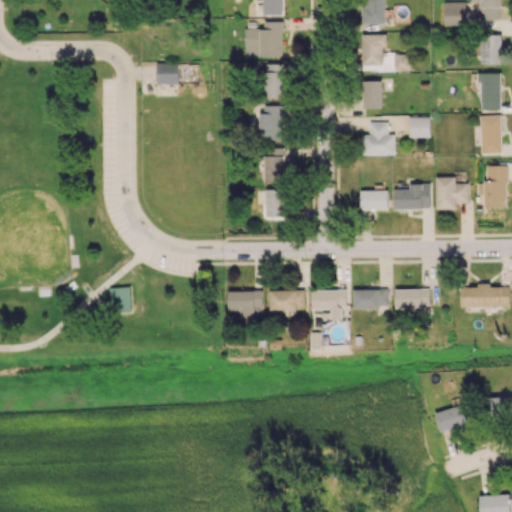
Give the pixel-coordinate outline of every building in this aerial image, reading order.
[(281,14),(281,0),(262,0),(262,14),(281,14)] [(383,0),(361,0),(362,23),(384,23),(383,0)] [(480,19),(500,19),(500,0),(471,0),(471,2),(480,2),(480,19)] [(443,1),(443,25),(465,24),(465,1),(443,1)] [(283,55),(282,20),(263,21),(263,28),(244,28),(245,56),(283,55)] [(386,34),(362,34),(361,68),(383,69),(384,45),(386,45),(386,34)] [(501,34),(480,34),(481,64),(501,63),(501,34)] [(394,69),(408,69),(408,53),(393,53),(394,69)] [(178,62),(156,62),(156,84),(178,83),(178,62)] [(283,97),(282,71),(278,71),(278,64),(275,64),(276,71),(262,71),(263,98),(283,97)] [(481,109),(501,109),(500,72),(477,72),(477,81),(480,81),(481,109)] [(381,108),(381,80),(363,80),(363,107),(381,108)] [(282,140),(283,105),(260,104),(259,139),(282,140)] [(501,152),(500,115),(480,115),(481,152),(501,152)] [(409,137),(430,137),(430,116),(408,116),(409,137)] [(394,153),(394,134),(388,134),(388,121),(369,122),(369,134),(362,134),(362,154),(394,153)] [(264,182),(283,182),(284,147),(265,147),(264,182)] [(485,207),(507,206),(507,165),(485,165),(485,207)] [(435,208),(455,208),(455,201),(468,201),(468,182),(455,182),(455,176),(435,176),(435,208)] [(394,189),(394,208),(431,208),(430,182),(409,183),(409,188),(394,189)] [(286,216),(286,188),(265,189),(266,217),(286,216)] [(360,190),(360,209),(388,208),(387,190),(360,190)] [(509,284),(477,285),(477,286),(459,286),(460,306),(509,305),(509,284)] [(112,288),(113,313),(133,313),(132,287),(112,288)] [(353,288),(352,308),(387,308),(387,288),(353,288)] [(395,307),(429,307),(429,288),(395,288),(395,307)] [(304,289),(269,289),(269,308),(304,308),(304,289)] [(312,308),(330,308),(330,318),(342,318),(341,306),(346,306),(346,289),(311,289),(312,308)] [(228,310),(240,309),(240,317),(254,317),(254,306),(262,305),(262,290),(228,290),(228,310)] [(310,348),(322,348),(322,334),(310,335),(310,348)] [(508,418),(509,397),(488,396),(488,417),(508,418)] [(434,413),(440,432),(468,423),(462,404),(434,413)] [(510,511),(510,493),(479,494),(480,511),(510,511)]
